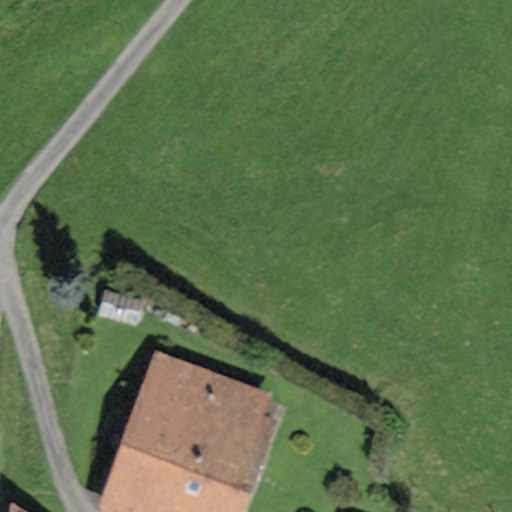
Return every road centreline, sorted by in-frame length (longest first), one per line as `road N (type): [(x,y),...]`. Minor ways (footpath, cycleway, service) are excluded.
road 1 (residential): [(168,0),(15,222),(0,258)]
road 2 (residential): [(0,266),(84,511)]
